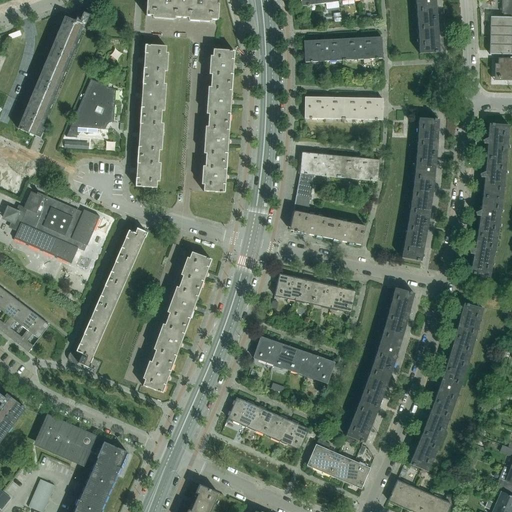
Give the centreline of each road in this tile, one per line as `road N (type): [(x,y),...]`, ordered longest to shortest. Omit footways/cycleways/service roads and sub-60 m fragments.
road 1 (secondary): [(249,242),(264,130),(261,0)]
road 2 (residential): [(363,511),(414,395),(445,286)]
road 3 (secondary): [(171,454),(222,333),(249,242)]
road 4 (residential): [(445,286),(249,242)]
road 5 (residential): [(0,368),(27,389),(171,454)]
road 6 (residential): [(469,101),(445,286)]
road 7 (residential): [(249,242),(123,205),(88,178)]
road 8 (residential): [(171,454),(301,511)]
